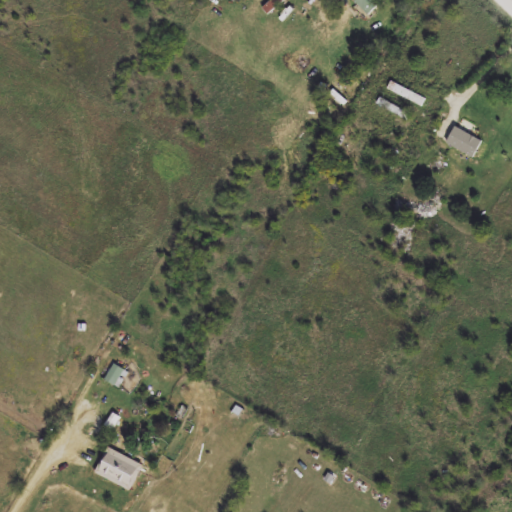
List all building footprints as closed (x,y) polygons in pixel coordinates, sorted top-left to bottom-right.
[(364,0),(374,10),(383,1),(382,0),(364,0)] [(376,106),(406,120),(410,112),(379,98),(376,106)] [(472,135),(477,125),(463,118),(448,146),(479,162),(489,144),(472,135)] [(116,385),(126,369),(116,363),(106,379),(116,385)] [(144,463),(108,448),(97,475),(133,490),(144,463)]
